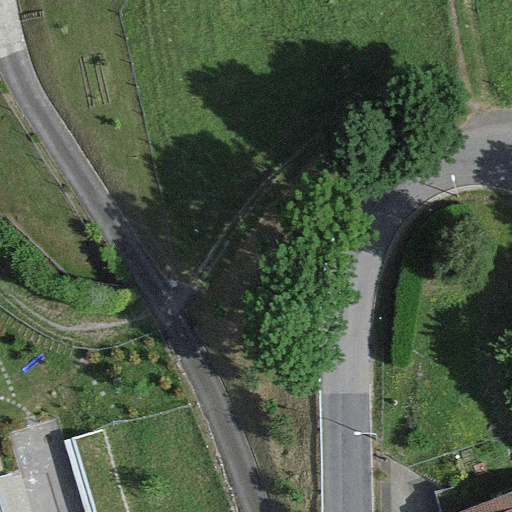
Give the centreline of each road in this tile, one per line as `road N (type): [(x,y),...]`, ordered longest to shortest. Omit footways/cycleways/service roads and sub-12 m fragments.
road 1 (track): [(0,286),(83,335),(141,330),(172,309),(287,168),(353,112),(392,104),(449,123),(477,166)]
road 2 (tertiary): [(340,511),(342,303),(365,221),(411,183),(461,165),(511,168)]
